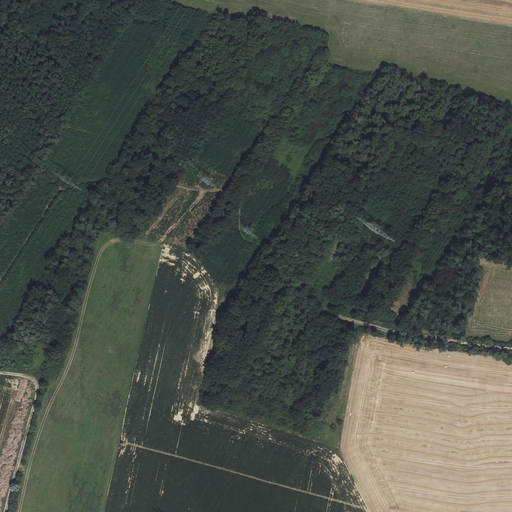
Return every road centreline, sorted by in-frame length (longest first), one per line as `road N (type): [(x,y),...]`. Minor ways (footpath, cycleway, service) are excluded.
road 1 (track): [(511,348),(468,343),(338,302),(309,316),(270,303),(278,269),(262,246),(240,234),(237,208),(220,190),(141,173),(59,189)]
road 2 (track): [(0,372),(37,384),(5,511)]
